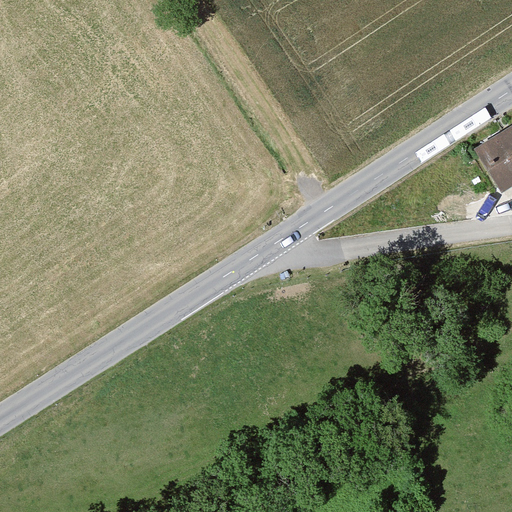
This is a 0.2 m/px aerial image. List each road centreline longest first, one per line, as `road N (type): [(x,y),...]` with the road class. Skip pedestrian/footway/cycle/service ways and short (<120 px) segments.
road 1 (tertiary): [(0,420),(262,252)]
road 2 (tertiary): [(262,252),(511,90)]
road 3 (residential): [(262,252),(291,256),(511,227)]
